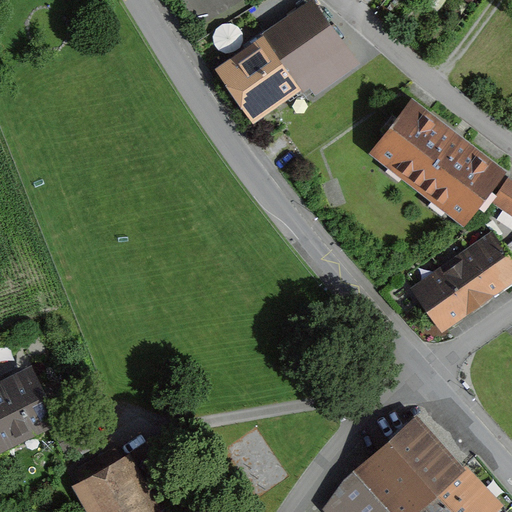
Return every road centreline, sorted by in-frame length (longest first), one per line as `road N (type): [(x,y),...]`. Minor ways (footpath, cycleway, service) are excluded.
road 1 (residential): [(144,0),(242,155),(420,370)]
road 2 (residential): [(511,131),(355,0)]
road 3 (residential): [(420,370),(343,443),(291,511)]
road 4 (residential): [(420,370),(511,474)]
